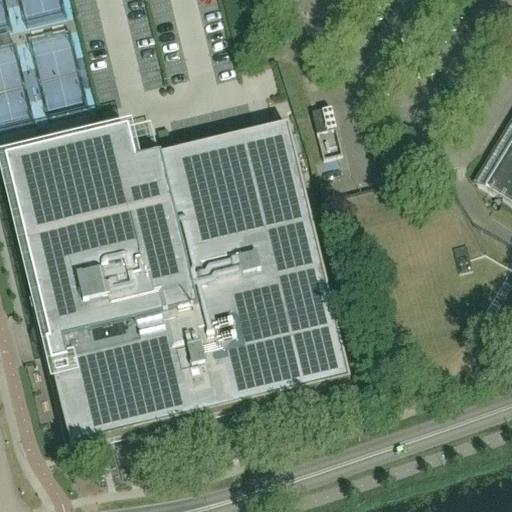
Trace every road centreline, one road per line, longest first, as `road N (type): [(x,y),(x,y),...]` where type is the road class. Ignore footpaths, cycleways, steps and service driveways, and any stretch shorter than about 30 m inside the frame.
road 1 (tertiary): [(511,406),(289,486)]
road 2 (tertiary): [(289,486),(153,511)]
